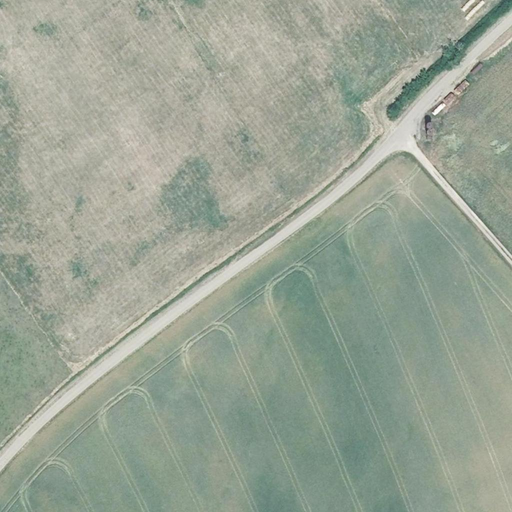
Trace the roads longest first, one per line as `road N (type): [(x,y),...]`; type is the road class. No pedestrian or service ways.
road 1 (unclassified): [(511,22),(328,202),(61,405),(0,467)]
road 2 (track): [(511,264),(399,136)]
